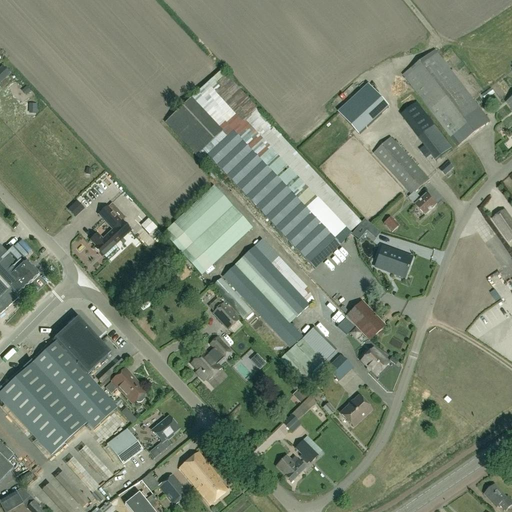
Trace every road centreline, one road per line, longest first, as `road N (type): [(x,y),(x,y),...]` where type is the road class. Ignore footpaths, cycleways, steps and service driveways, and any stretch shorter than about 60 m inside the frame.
road 1 (unclassified): [(311,511),(381,443),(456,234),(511,164)]
road 2 (unclassified): [(297,511),(78,275)]
road 3 (tertiary): [(406,511),(511,440)]
